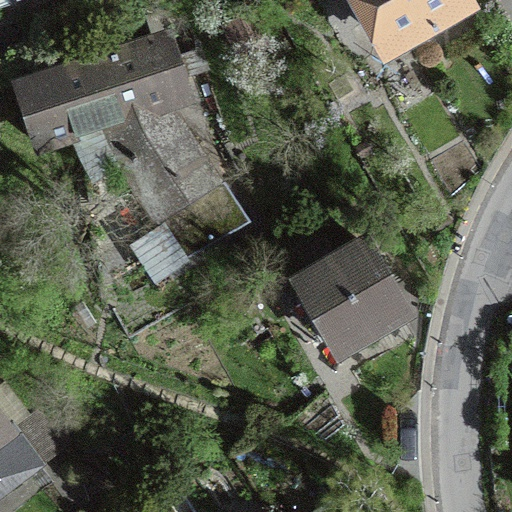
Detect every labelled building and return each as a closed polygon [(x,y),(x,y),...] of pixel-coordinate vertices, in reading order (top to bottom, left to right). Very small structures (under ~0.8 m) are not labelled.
[(487,24),(471,0),(338,0),(393,85),(487,24)] [(170,43),(17,95),(37,174),(113,157),(159,242),(231,198),(186,120),(201,112),(170,43)] [(318,231),(254,263),(263,281),(327,249),(318,231)] [(417,334),(371,255),(292,301),(338,380),(417,334)] [(0,415),(0,493),(37,466),(0,415)] [(343,511),(335,499),(315,511),(343,511)]
